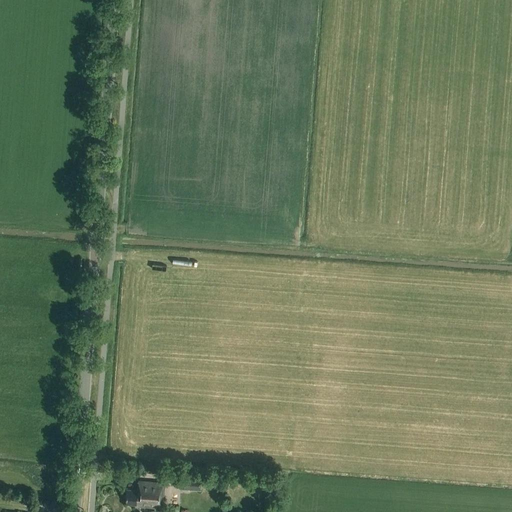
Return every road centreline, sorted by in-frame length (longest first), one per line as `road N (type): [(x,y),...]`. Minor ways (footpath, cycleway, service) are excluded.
road 1 (tertiary): [(75,511),(114,0)]
road 2 (track): [(511,280),(95,256)]
